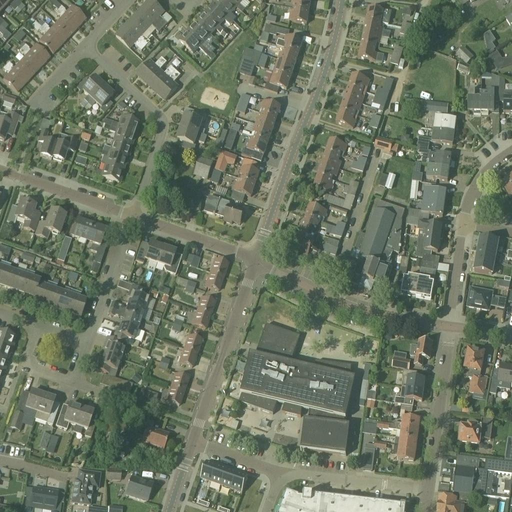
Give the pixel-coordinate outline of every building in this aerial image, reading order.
[(7,0),(0,0),(0,9),(2,12),(8,5),(10,7),(9,8),(14,12),(17,9),(7,0)] [(7,0),(17,9),(21,5),(16,1),(15,2),(13,0),(7,0)] [(83,3),(86,0),(79,0),(75,5),(87,16),(91,11),(89,9),(83,3)] [(160,17),(164,12),(150,0),(142,9),(163,29),(168,24),(160,17)] [(231,13),(236,8),(226,0),(218,0),(214,5),(233,22),(237,18),(231,13)] [(239,4),(242,0),(246,0),(247,0),(246,0),(226,0),(236,8),(242,13),(245,9),(239,4)] [(295,5),(294,10),(309,12),(311,0),(292,0),(292,4),(295,5)] [(214,5),(206,14),(219,26),(224,20),(230,26),(233,22),(214,5)] [(58,10),(78,29),(86,20),(72,7),(67,13),(61,7),(58,10)] [(163,29),(142,9),(133,18),(147,31),(151,26),(159,33),(163,29)] [(385,21),(386,13),(369,9),(366,21),(380,24),(381,20),(385,21)] [(55,25),(69,38),(78,29),(58,10),(55,14),(60,19),(55,25)] [(309,12),(294,10),(294,15),(290,14),(289,22),(307,25),(309,12)] [(37,23),(41,20),(44,23),(47,20),(39,12),(33,19),(37,23)] [(225,31),(219,26),(206,14),(197,23),(210,35),(215,30),(221,35),(225,31)] [(147,31),(133,18),(125,27),(146,47),(150,43),(143,35),(147,31)] [(379,29),(380,24),(366,21),(363,34),(381,38),(383,30),(379,29)] [(212,54),(215,50),(211,46),(205,41),(210,35),(197,23),(188,32),(215,57),(212,54)] [(403,24),(401,30),(409,32),(411,27),(403,24)] [(41,28),(61,46),(69,38),(55,25),(50,30),(45,25),(41,28)] [(276,37),(278,29),(267,26),(265,34),(276,37)] [(146,47),(125,27),(116,37),(130,49),(134,45),(142,52),(146,47)] [(38,32),(44,37),(39,42),(53,55),(61,46),(41,28),(38,32)] [(408,38),(409,32),(401,30),(399,35),(408,38)] [(26,37),(20,32),(13,39),(19,45),(26,37)] [(212,60),(215,57),(188,32),(180,42),(193,54),(198,48),(204,53),(212,60)] [(265,34),(263,34),(260,42),(267,44),(269,36),(265,35),(265,34)] [(381,38),(363,34),(361,46),(375,49),(376,45),(379,45),(381,38)] [(303,43),(286,37),(283,44),(286,46),(285,50),(299,55),(303,43)] [(22,49),(42,68),(50,58),(36,45),(31,51),(25,46),(22,49)] [(492,45),(486,49),(488,57),(496,51),(492,45)] [(374,54),(375,49),(361,46),(358,59),(376,62),(377,55),(374,54)] [(254,53),(261,55),(263,50),(256,47),(254,53)] [(395,48),(393,56),(401,59),(404,50),(395,48)] [(473,58),(463,48),(456,55),(466,65),(473,58)] [(19,63),(33,76),(42,68),(22,49),(19,52),(25,58),(19,63)] [(299,55),(285,50),(283,55),(280,53),(278,61),(295,67),(299,55)] [(155,64),(162,57),(158,53),(152,61),(155,64)] [(258,67),(261,55),(254,53),(250,64),(258,67)] [(398,67),(401,59),(393,56),(390,65),(398,67)] [(147,84),(159,71),(167,63),(162,59),(155,66),(150,62),(138,75),(147,84)] [(496,59),(492,66),(500,71),(504,64),(496,59)] [(295,67),(278,61),(274,73),(291,79),(295,67)] [(5,67),(25,85),(33,76),(19,63),(14,69),(9,63),(5,67)] [(460,64),(457,72),(468,77),(472,68),(460,64)] [(2,70),(8,75),(2,81),(16,94),(25,85),(5,67),(2,70)] [(147,84),(156,93),(176,72),(171,67),(164,75),(159,71),(147,84)] [(176,72),(156,93),(166,101),(178,88),(173,84),(181,76),(176,72)] [(291,79),(274,73),(269,85),(267,84),(264,91),(277,95),(280,89),(286,91),(291,79)] [(352,75),(348,87),(362,92),(364,88),(368,89),(370,82),(352,75)] [(494,100),(499,100),(499,80),(492,76),(491,93),(487,93),(487,100),(481,99),(480,114),(494,114),(494,100)] [(84,101),(88,105),(104,88),(94,79),(90,83),(85,79),(77,89),(81,93),(83,91),(88,96),(84,101)] [(504,114),(511,113),(511,99),(510,100),(511,93),(499,93),(499,80),(499,100),(504,100),(504,114)] [(361,97),(362,92),(348,87),(343,99),(361,105),(364,98),(361,97)] [(109,101),(113,96),(104,88),(88,105),(91,108),(95,103),(101,108),(99,109),(104,114),(113,105),(109,101)] [(375,97),(387,101),(389,94),(378,90),(375,97)] [(481,99),(475,99),(475,92),(468,92),(467,113),(480,114),(481,99)] [(15,100),(5,96),(3,103),(12,106),(15,100)] [(243,96),(239,107),(247,110),(251,99),(243,96)] [(384,109),(387,101),(375,97),(373,105),(384,109)] [(339,111),(354,116),(355,111),(359,112),(361,105),(343,99),(339,111)] [(265,111),(263,115),(276,120),(281,108),(264,102),(261,110),(265,111)] [(448,106),(437,105),(436,114),(447,115),(448,106)] [(245,115),(247,110),(239,107),(237,113),(245,115)] [(352,121),(354,116),(339,111),(335,123),(353,129),(355,122),(352,121)] [(186,116),(182,129),(210,138),(212,132),(205,130),(205,131),(199,129),(201,122),(204,123),(206,117),(194,113),(192,118),(186,116)] [(0,141),(4,143),(9,128),(15,130),(19,118),(8,114),(6,122),(0,120),(0,141)] [(256,126),(272,132),(276,120),(263,115),(261,120),(258,119),(256,126)] [(109,122),(107,127),(111,128),(135,136),(139,123),(132,121),(123,118),(122,117),(119,125),(109,122)] [(371,122),(379,125),(381,119),(373,117),(371,122)] [(435,118),(433,132),(454,134),(456,121),(435,118)] [(39,132),(40,132),(41,133),(42,132),(48,134),(51,124),(43,121),(39,132)] [(377,131),(379,125),(371,122),(369,128),(377,131)] [(238,134),(241,128),(233,125),(231,131),(238,134)] [(111,128),(107,127),(105,126),(103,130),(116,134),(114,142),(131,148),(135,136),(111,128)] [(256,135),(255,139),(268,144),(272,132),(256,126),(253,133),(256,135)] [(178,140),(184,143),(182,148),(194,153),(196,147),(196,146),(193,146),(195,142),(205,145),(207,138),(209,139),(210,138),(182,129),(178,140)] [(51,161),(52,159),(51,159),(57,143),(56,145),(45,141),(48,134),(42,132),(41,133),(38,143),(43,145),(39,157),(51,161)] [(83,132),(80,139),(89,142),(91,135),(83,132)] [(224,144),(227,133),(222,132),(218,142),(224,144)] [(454,134),(433,132),(432,144),(452,146),(454,134)] [(253,160),(255,153),(264,156),(268,144),(255,139),(253,144),(250,143),(247,150),(244,149),(241,157),(253,160)] [(419,139),(418,147),(429,149),(430,141),(419,139)] [(51,159),(52,159),(63,163),(67,151),(73,153),(77,142),(71,140),(69,147),(57,143),(51,159)] [(344,154),(347,147),(329,140),(325,152),(339,157),(341,153),(344,154)] [(390,154),(393,144),(377,140),(374,150),(390,154)] [(104,146),(102,151),(126,160),(131,148),(114,142),(111,149),(104,146)] [(85,154),(87,147),(81,145),(79,152),(85,154)] [(368,159),(371,150),(364,148),(362,157),(368,159)] [(122,172),(126,160),(102,151),(101,156),(108,158),(105,166),(122,172)] [(338,162),(339,157),(325,152),(321,164),(338,170),(341,163),(338,162)] [(434,160),(433,167),(433,168),(449,170),(451,156),(430,153),(429,160),(434,160)] [(236,159),(222,154),(216,171),(223,174),(227,164),(233,166),(236,159)] [(84,167),(87,160),(77,156),(75,163),(84,167)] [(359,158),(357,164),(365,167),(367,161),(359,158)] [(207,181),(213,163),(199,159),(193,176),(207,181)] [(365,167),(357,164),(354,163),(351,170),(363,174),(365,167)] [(336,178),(338,170),(321,164),(317,176),(331,181),(332,177),(336,178)] [(118,183),(122,172),(105,166),(103,173),(96,170),(94,175),(118,183)] [(433,168),(433,167),(428,166),(426,179),(447,182),(449,170),(433,168)] [(243,176),(242,181),(255,186),(260,174),(243,168),(240,175),(243,176)] [(218,186),(222,174),(214,172),(210,183),(218,186)] [(329,186),(331,181),(317,176),(313,188),(330,194),(333,187),(329,186)] [(384,189),(388,178),(382,176),(379,187),(384,189)] [(255,186),(242,181),(240,185),(237,184),(234,192),(251,198),(255,186)] [(511,189),(507,182),(500,187),(510,200),(511,198),(511,189)] [(343,195),(347,196),(355,199),(359,185),(351,183),(349,188),(346,187),(343,195)] [(425,189),(423,202),(444,205),(446,192),(425,189)] [(186,203),(188,197),(177,193),(175,199),(186,203)] [(347,196),(345,202),(342,209),(350,212),(355,199),(347,196)] [(244,219),(242,218),(244,212),(229,207),(230,204),(209,197),(204,213),(224,219),(223,222),(231,225),(232,223),(240,225),(240,224),(242,225),(244,219)] [(327,204),(342,209),(345,202),(329,197),(327,204)] [(398,254),(401,220),(405,211),(378,201),(366,236),(359,234),(350,259),(359,262),(355,274),(353,273),(350,283),(360,286),(359,287),(371,290),(373,282),(385,287),(392,269),(390,268),(391,265),(389,264),(393,252),(398,254)] [(18,210),(12,208),(6,224),(13,226),(16,219),(25,222),(23,229),(34,233),(38,220),(32,218),(36,207),(20,202),(18,210)] [(409,211),(408,219),(428,222),(429,216),(442,218),(444,205),(423,202),(422,213),(409,211)] [(306,218),(319,223),(321,219),(324,220),(327,212),(310,206),(306,218)] [(346,218),(348,213),(331,207),(329,212),(346,218)] [(59,236),(65,217),(51,212),(46,227),(40,225),(36,237),(47,240),(49,233),(59,236)] [(318,228),(319,223),(306,218),(301,230),(318,236),(321,229),(318,228)] [(428,226),(428,222),(408,219),(406,226),(418,228),(418,233),(423,233),(422,238),(418,237),(418,239),(439,242),(441,228),(428,226)] [(71,239),(85,244),(91,226),(77,221),(71,239)] [(342,239),(346,226),(338,224),(336,229),(332,228),(330,235),(342,239)] [(99,250),(106,231),(91,226),(85,244),(93,246),(91,252),(97,254),(94,264),(100,266),(105,252),(99,250)] [(316,243),(318,236),(301,230),(299,237),(297,236),(295,240),(312,246),(314,243),(316,243)] [(64,264),(71,241),(64,239),(57,262),(64,264)] [(415,259),(423,260),(424,256),(431,257),(432,252),(437,253),(439,242),(418,239),(415,259)] [(311,250),(312,246),(295,240),(291,252),(299,255),(298,257),(317,264),(321,254),(311,250)] [(480,240),(478,251),(496,254),(498,243),(480,240)] [(144,260),(157,265),(162,248),(149,244),(149,246),(142,244),(135,263),(143,265),(144,260)] [(11,250),(0,246),(0,253),(8,257),(10,251),(11,250)] [(336,258),(338,250),(326,246),(324,254),(336,258)] [(181,257),(175,255),(176,253),(162,248),(157,265),(169,269),(168,274),(175,276),(181,257)] [(478,251),(476,261),(494,265),(496,254),(478,251)] [(191,266),(190,268),(197,270),(200,260),(191,257),(187,256),(185,264),(191,266)] [(423,260),(422,263),(438,266),(439,259),(431,257),(424,256),(423,260)] [(406,277),(409,260),(402,259),(399,275),(406,277)] [(215,261),(210,274),(223,279),(228,265),(215,261)] [(474,272),(492,276),(494,265),(476,261),(474,272)] [(437,272),(438,266),(422,263),(421,270),(420,275),(420,278),(419,278),(416,297),(430,299),(433,283),(434,283),(436,272),(437,272)] [(11,266),(6,264),(0,280),(0,287),(10,290),(15,274),(9,272),(11,266)] [(22,277),(15,274),(10,290),(21,294),(29,272),(25,271),(22,277)] [(21,294),(33,299),(39,286),(40,283),(33,280),(35,274),(29,272),(21,294)] [(223,279),(210,274),(205,288),(218,293),(223,279)] [(416,297),(419,278),(415,277),(408,276),(408,278),(404,278),(401,294),(416,297)] [(127,291),(128,285),(119,282),(117,288),(127,291)] [(194,291),(196,285),(188,282),(186,288),(194,291)] [(47,283),(45,288),(39,286),(33,299),(32,302),(44,307),(52,284),(47,283)] [(57,286),(52,284),(44,307),(56,311),(62,294),(55,292),(57,286)] [(130,299),(128,304),(145,310),(149,300),(142,297),(144,292),(131,287),(127,298),(130,299)] [(192,296),(194,291),(186,288),(184,293),(192,296)] [(471,290),(467,308),(489,312),(490,308),(492,298),(492,294),(471,290)] [(71,291),(69,297),(62,294),(56,311),(68,315),(76,293),(71,291)] [(81,294),(76,293),(68,315),(80,319),(86,303),(79,300),(81,294)] [(202,299),(197,313),(210,317),(214,303),(202,299)] [(145,310),(128,304),(126,310),(124,309),(123,307),(112,304),(110,309),(141,320),(145,310)] [(138,331),(141,320),(110,309),(108,315),(119,319),(120,318),(123,319),(121,325),(138,331)] [(210,317),(197,313),(192,327),(205,331),(210,317)] [(173,326),(181,329),(183,324),(175,321),(173,326)] [(121,325),(119,331),(116,330),(112,340),(107,338),(126,345),(128,340),(134,342),(138,331),(121,325)] [(179,334),(181,329),(173,326),(171,331),(179,334)] [(299,338),(265,326),(239,404),(273,416),(277,404),(285,405),(282,414),(301,417),(302,409),(310,410),(309,421),(306,420),(306,419),(305,419),(301,450),(302,450),(302,449),(345,454),(345,455),(347,455),(350,425),(349,425),(344,425),(351,366),(315,362),(314,370),(309,369),(310,364),(295,361),(294,366),(290,365),(299,338)] [(0,345),(10,350),(15,337),(0,332),(0,345)] [(188,337),(184,351),(197,355),(201,341),(188,337)] [(105,349),(103,355),(121,361),(125,350),(119,348),(120,343),(126,345),(107,338),(103,349),(105,349)] [(419,342),(418,348),(411,347),(410,357),(416,358),(414,367),(422,368),(424,360),(430,361),(433,345),(419,342)] [(0,359),(6,361),(10,350),(0,345),(0,359)] [(197,355),(184,351),(179,365),(192,369),(197,355)] [(465,370),(469,371),(468,379),(472,379),(469,394),(484,397),(488,379),(480,378),(481,374),(485,355),(469,352),(468,353),(463,352),(462,359),(467,360),(465,370)] [(406,355),(395,353),(392,369),(409,372),(410,362),(405,361),(406,355)] [(99,360),(97,365),(95,371),(109,375),(111,369),(117,372),(121,361),(103,355),(101,361),(99,360)] [(162,359),(160,365),(168,367),(170,362),(162,359)] [(511,368),(502,366),(501,372),(494,371),(489,395),(496,396),(497,389),(510,392),(511,384),(511,368)] [(404,378),(402,390),(424,393),(425,382),(417,380),(418,375),(403,372),(402,378),(404,378)] [(105,388),(109,377),(103,375),(100,386),(105,388)] [(175,375),(170,389),(183,394),(188,380),(175,375)] [(115,379),(109,377),(105,388),(111,390),(115,379)] [(115,379),(111,390),(117,392),(120,381),(115,379)] [(126,383),(120,381),(117,392),(122,394),(126,383)] [(363,381),(360,402),(365,403),(368,382),(363,381)] [(133,386),(126,383),(122,394),(122,395),(129,398),(133,386)] [(183,394),(170,389),(166,403),(178,408),(183,394)] [(402,407),(413,408),(414,402),(422,404),(424,393),(402,390),(401,400),(405,400),(405,401),(403,401),(402,407)] [(25,410),(37,414),(43,396),(31,392),(25,410)] [(144,399),(147,400),(148,399),(156,402),(158,396),(147,392),(144,399)] [(366,409),(374,410),(377,393),(369,392),(366,409)] [(51,413),(55,400),(43,396),(37,414),(34,420),(46,424),(52,427),(56,415),(51,413)] [(148,399),(147,400),(146,405),(154,408),(156,402),(148,399)] [(70,406),(66,418),(60,416),(56,428),(61,430),(66,431),(68,424),(76,427),(82,410),(70,406)] [(94,414),(82,410),(76,427),(73,434),(81,436),(83,430),(87,431),(85,438),(91,440),(94,428),(89,426),(94,414)] [(25,418),(23,417),(15,414),(10,428),(20,432),(25,418)] [(383,431),(402,433),(409,434),(409,429),(419,430),(420,422),(404,420),(403,424),(394,423),(394,426),(390,426),(390,425),(384,425),(383,431)] [(479,446),(480,440),(491,442),(494,422),(482,421),(481,431),(477,430),(477,428),(468,427),(468,429),(462,429),(460,444),(479,446)] [(146,429),(144,436),(166,443),(168,436),(151,430),(153,424),(146,422),(144,428),(146,429)] [(377,426),(364,425),(363,435),(376,436),(377,426)] [(409,434),(402,433),(401,441),(417,443),(419,430),(409,429),(409,434)] [(163,451),(166,443),(144,436),(131,431),(128,439),(163,451)] [(45,451),(50,436),(42,433),(37,448),(45,451)] [(53,455),(58,439),(51,436),(45,453),(53,455)] [(401,441),(400,448),(407,449),(406,454),(415,455),(417,443),(401,441)] [(15,457),(25,459),(27,449),(17,447),(15,457)] [(407,449),(400,448),(398,462),(414,464),(415,455),(406,454),(407,449)] [(375,452),(366,450),(363,471),(372,472),(375,452)] [(454,495),(470,497),(510,502),(511,480),(511,466),(498,464),(458,459),(454,495)] [(206,463),(200,480),(211,483),(217,467),(206,463)] [(217,467),(211,483),(221,487),(227,470),(217,467)] [(227,470),(221,487),(232,491),(237,474),(227,470)] [(120,482),(121,472),(106,471),(106,481),(120,482)] [(75,482),(72,505),(89,507),(92,490),(97,491),(99,476),(88,474),(86,484),(75,482)] [(237,474),(232,491),(242,494),(248,478),(237,474)] [(0,486),(8,488),(9,478),(1,477),(0,482),(0,486)] [(147,503),(152,486),(131,479),(126,496),(147,503)] [(33,511),(33,510),(42,511),(45,491),(33,489),(33,491),(31,500),(26,499),(23,511),(33,511)] [(58,493),(45,491),(42,511),(46,511),(60,511),(61,505),(56,504),(57,495),(58,493)] [(404,511),(320,502),(320,498),(313,497),(303,496),(303,501),(287,495),(281,511),(404,511)] [(440,499),(438,510),(446,511),(445,511),(466,511),(467,507),(465,506),(465,502),(469,503),(470,497),(454,495),(453,501),(440,499)]
